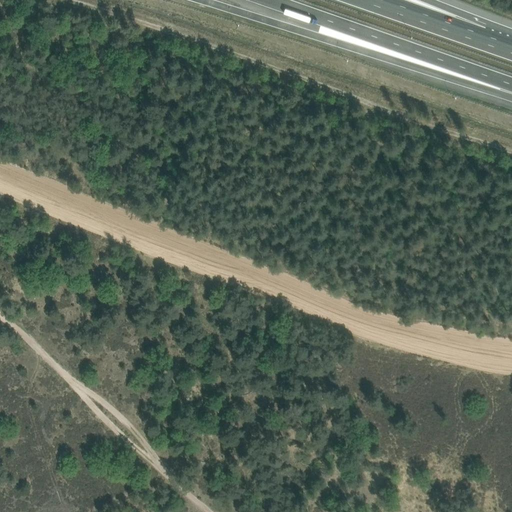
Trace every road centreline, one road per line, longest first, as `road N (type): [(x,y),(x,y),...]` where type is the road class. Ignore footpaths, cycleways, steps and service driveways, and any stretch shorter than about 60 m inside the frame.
road 1 (track): [(511,356),(433,343),(0,168)]
road 2 (track): [(511,152),(85,0)]
road 3 (track): [(206,511),(0,316)]
road 4 (motorway): [(303,11),(511,84)]
road 5 (motorway): [(497,44),(372,0)]
